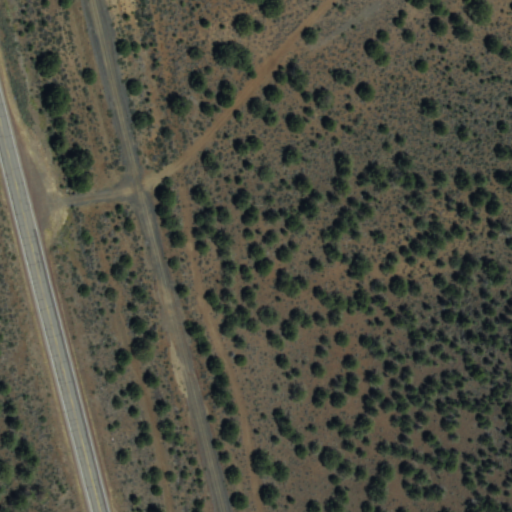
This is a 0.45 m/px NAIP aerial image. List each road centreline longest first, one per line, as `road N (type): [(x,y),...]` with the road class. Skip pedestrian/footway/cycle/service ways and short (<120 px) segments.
road 1 (trunk): [(100,511),(0,124)]
road 2 (track): [(328,0),(166,169),(106,196),(22,212)]
